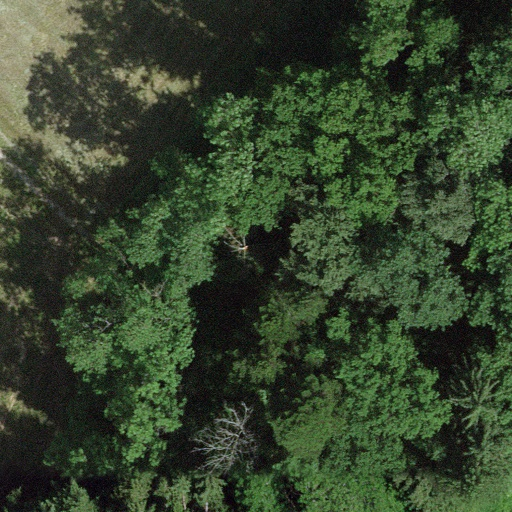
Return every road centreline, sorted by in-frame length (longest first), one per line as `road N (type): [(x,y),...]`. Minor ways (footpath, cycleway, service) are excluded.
road 1 (track): [(511,175),(360,452)]
road 2 (track): [(0,134),(147,274)]
